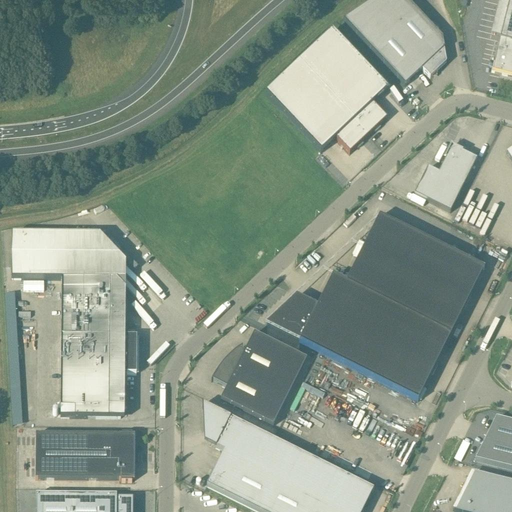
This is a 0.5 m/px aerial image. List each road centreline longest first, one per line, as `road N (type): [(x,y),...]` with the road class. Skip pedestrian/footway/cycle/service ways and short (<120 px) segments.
road 1 (unclassified): [(166,511),(167,389),(180,357),(446,108),(467,102),(511,113)]
road 2 (motorway): [(0,154),(82,142),(131,123),(279,0)]
road 3 (motorway): [(189,0),(164,69),(130,101),(80,124),(0,136)]
road 4 (unclassified): [(399,511),(461,389)]
